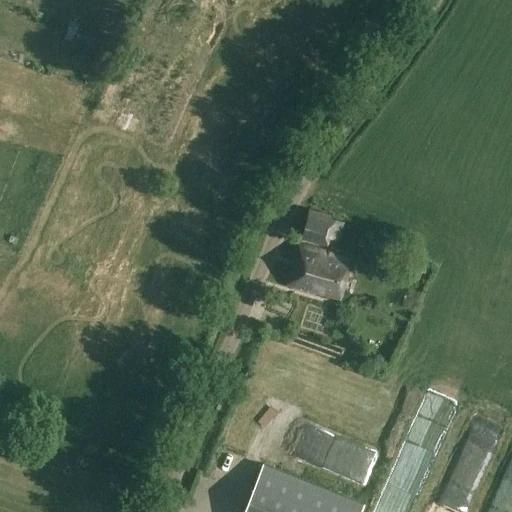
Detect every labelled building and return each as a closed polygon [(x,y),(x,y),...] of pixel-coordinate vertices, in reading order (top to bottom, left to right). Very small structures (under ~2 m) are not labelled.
[(336,217),(310,209),(301,240),(327,247),(336,217)] [(352,259),(299,244),(288,285),(340,300),(352,259)] [(263,464),(243,511),(361,511),(365,505),(263,464)] [(429,511),(450,511),(456,502),(397,471),(387,490),(429,511)] [(502,511),(511,511),(511,500),(509,499),(502,511)]
